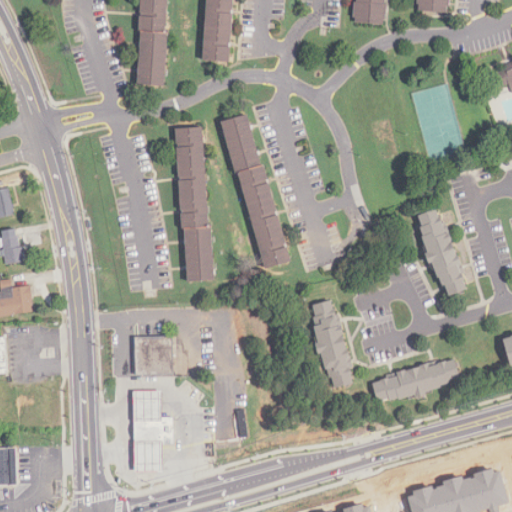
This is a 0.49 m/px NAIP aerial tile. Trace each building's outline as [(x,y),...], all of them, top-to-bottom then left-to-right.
[(165,88),(138,86),(139,32),(141,0),(168,0),(166,35),(165,88)] [(233,0),(231,64),(204,62),(206,0),(233,0)] [(384,27),(356,25),(354,19),(358,4),(357,0),(387,0),(385,6),(387,21),(384,27)] [(447,0),(447,14),(420,12),(418,6),(418,0),(447,0)] [(511,84),(500,88),(496,74),(506,71),(507,66),(505,62),(511,60),(511,84)] [(267,270),(240,178),(222,124),(248,116),(263,168),(293,263),(267,270)] [(189,283),(186,231),(177,130),(203,129),(213,229),(216,282),(189,283)] [(0,219),(0,192),(9,190),(15,216),(0,219)] [(446,296),(416,218),(436,210),(466,288),(446,296)] [(5,264),(4,255),(0,256),(0,237),(5,237),(3,230),(16,228),(19,247),(23,246),(25,260),(5,264)] [(0,318),(0,300),(3,300),(1,283),(12,282),(13,290),(31,288),(34,314),(0,318)] [(333,389),(312,308),(332,303),(346,359),(353,384),(333,389)] [(511,356),(502,359),(496,332),(511,328),(511,356)] [(138,376),(137,340),(174,339),(175,375),(138,376)] [(381,404),(375,384),(454,359),(460,379),(381,404)] [(159,389),(133,389),(133,419),(159,418),(159,415),(159,389)] [(241,439),(237,412),(245,410),(249,438),(241,439)] [(159,415),(172,415),(172,443),(160,443),(160,439),(133,440),(133,419),(159,418),(159,415)] [(160,439),(133,440),(133,469),(160,469),(160,443),(160,439)] [(0,485),(0,447),(16,447),(17,485),(0,485)] [(411,497),(414,511),(466,511),(466,510),(458,511),(454,511),(452,502),(456,501),(454,491),(458,491),(457,486),(411,497)] [(372,511),(370,503),(343,509),(344,511),(332,511),(329,511),(372,511)]
